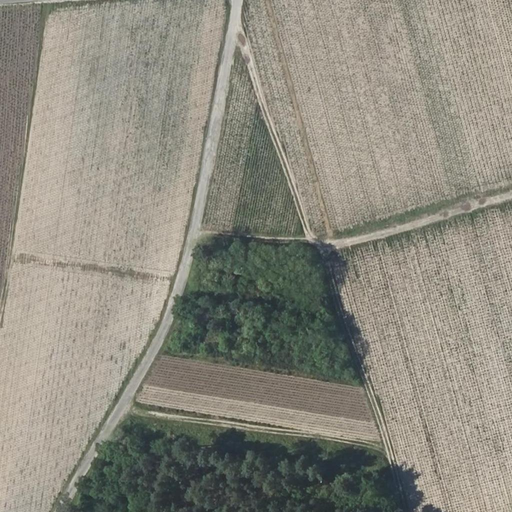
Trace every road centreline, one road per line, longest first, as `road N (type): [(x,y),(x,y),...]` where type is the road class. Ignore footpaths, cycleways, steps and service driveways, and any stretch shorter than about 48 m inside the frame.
road 1 (residential): [(62,511),(172,315),(237,0)]
road 2 (track): [(397,511),(373,393),(232,31)]
road 3 (track): [(511,195),(319,247)]
